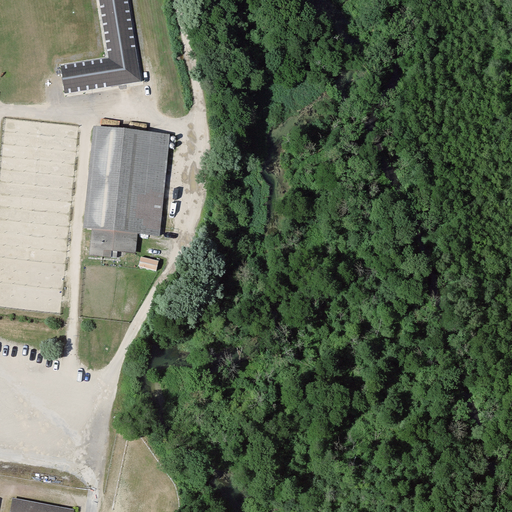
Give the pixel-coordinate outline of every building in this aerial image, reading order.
[(137,0),(107,0),(114,61),(144,58),(137,0)] [(147,89),(144,58),(114,61),(115,65),(112,66),(116,93),(147,89)] [(116,93),(112,66),(68,71),(72,98),(116,93)] [(166,203),(175,143),(100,133),(94,174),(94,176),(166,203)] [(93,232),(136,238),(161,242),(166,203),(94,176),(87,231),(88,232),(93,232)] [(136,238),(93,232),(90,259),(109,262),(110,254),(133,256),(136,238)] [(143,255),(140,265),(158,271),(161,260),(143,255)] [(71,511),(15,501),(12,511),(71,511)]
